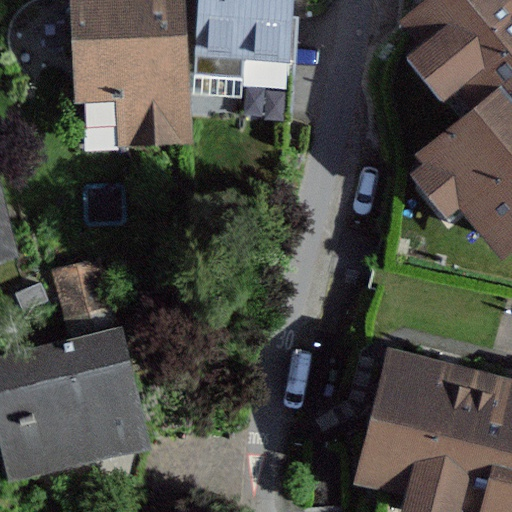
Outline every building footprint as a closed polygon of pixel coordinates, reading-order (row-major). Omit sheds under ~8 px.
[(63,0),(71,100),(169,95),(159,0),(63,0)] [(192,0),(189,62),(227,64),(231,0),(192,0)] [(276,0),(231,0),(227,64),(222,135),(263,138),(276,0)] [(420,156),(501,244),(511,233),(511,0),(428,0),(449,22),(412,56),(440,86),(483,46),(509,74),(420,156)] [(178,448),(152,333),(8,366),(34,480),(178,448)] [(404,449),(511,484),(511,382),(434,357),(404,449)]
